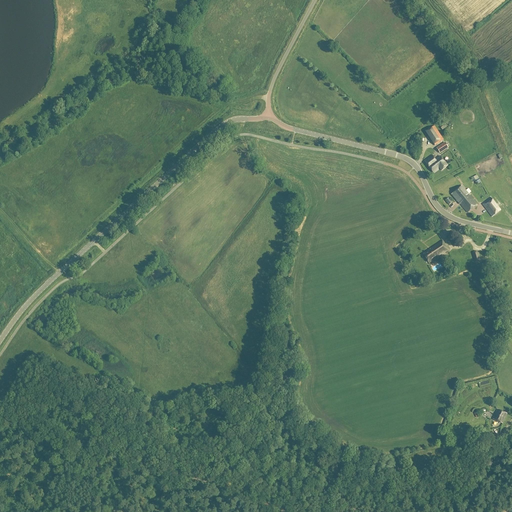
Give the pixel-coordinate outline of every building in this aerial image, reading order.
[(435,126),(425,132),(434,145),(444,140),(435,126)] [(445,143),(436,148),(440,154),(449,148),(445,143)] [(440,156),(435,160),(432,156),(424,161),(433,173),(439,169),(441,171),(447,166),(440,156)] [(462,186),(451,195),(460,204),(468,212),(477,204),(468,194),(469,194),(462,186)] [(491,197),(482,204),(492,217),(501,211),(491,197)] [(423,254),(429,263),(448,250),(442,241),(423,254)] [(481,259),(479,252),(476,251),(473,252),(472,254),(474,261),(476,263),(480,262),(481,259)] [(497,409),(493,419),(503,424),(507,414),(497,409)] [(490,439),(488,445),(498,448),(500,442),(490,439)] [(488,458),(492,458),(494,459),(496,449),(491,447),(488,458)]
